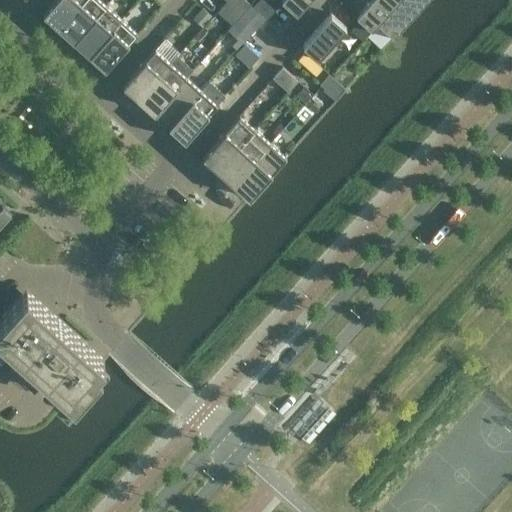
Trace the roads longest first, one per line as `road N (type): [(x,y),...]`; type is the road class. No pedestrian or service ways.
road 1 (tertiary): [(511,107),(224,429)]
road 2 (tertiary): [(241,452),(511,152)]
road 3 (residential): [(224,429),(95,314),(98,247)]
road 4 (residential): [(175,163),(325,0)]
road 5 (residential): [(98,247),(0,160)]
road 6 (residential): [(100,96),(186,0)]
road 7 (residential): [(100,96),(44,74),(16,21)]
